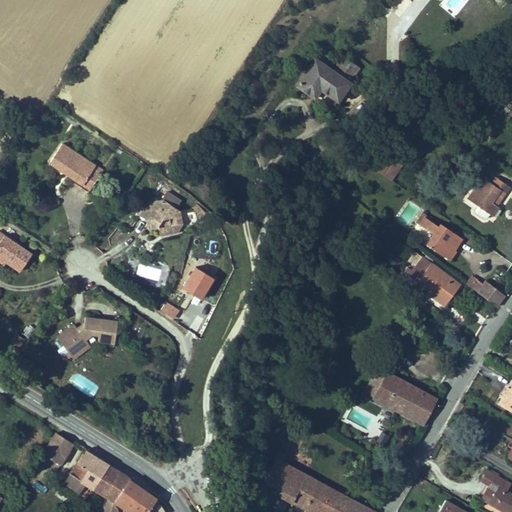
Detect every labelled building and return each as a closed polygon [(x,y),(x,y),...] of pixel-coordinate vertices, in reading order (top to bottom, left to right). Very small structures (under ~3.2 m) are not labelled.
[(345,56),(336,66),(352,79),(360,69),(345,56)] [(311,98),(317,91),(336,106),(351,88),(318,61),(298,87),(311,98)] [(49,163),(66,174),(64,177),(88,193),(102,170),(60,145),(49,163)] [(391,173),(398,164),(388,157),(378,172),(391,180),(394,175),(391,173)] [(394,175),(401,166),(398,164),(391,173),(394,175)] [(480,175),(467,199),(477,205),(474,209),(475,212),(484,217),(487,217),(490,212),(493,214),(500,204),(494,200),(499,191),(503,194),(508,186),(494,178),(491,181),(480,175)] [(140,216),(146,219),(147,223),(154,227),(157,226),(160,236),(177,231),(175,224),(183,221),(179,210),(173,205),(178,198),(165,190),(159,198),(154,201),(152,204),(148,202),(140,216)] [(370,213),(373,207),(363,201),(360,207),(370,213)] [(429,228),(435,219),(428,214),(418,229),(424,234),(429,228)] [(442,224),(435,219),(429,228),(436,233),(442,224)] [(462,237),(442,224),(436,233),(428,246),(445,256),(454,243),(457,245),(462,237)] [(0,261),(6,265),(20,274),(33,253),(0,231),(0,261)] [(457,245),(454,243),(445,256),(451,259),(458,249),(455,248),(457,245)] [(460,284),(431,262),(418,278),(434,289),(448,299),(460,284)] [(470,288),(496,307),(505,295),(485,281),(483,285),(477,280),(470,288)] [(443,306),(448,299),(434,289),(429,295),(443,306)] [(85,328),(79,333),(74,327),(66,333),(70,339),(61,346),(70,358),(87,345),(85,342),(92,336),(99,337),(98,342),(115,344),(117,324),(85,319),(85,328)] [(66,333),(57,340),(61,346),(70,339),(66,333)] [(70,358),(72,360),(89,347),(87,345),(70,358)] [(51,376),(58,364),(50,359),(44,371),(51,376)] [(371,395),(384,373),(376,369),(365,392),(371,395)] [(387,374),(384,373),(371,395),(375,397),(387,374)] [(435,399),(387,374),(375,397),(423,421),(435,399)] [(511,382),(511,384),(507,382),(496,400),(511,410),(511,382)] [(71,439),(57,431),(42,456),(56,465),(71,439)] [(376,441),(384,445),(388,436),(381,432),(376,441)] [(106,462),(86,448),(63,483),(80,495),(86,485),(87,483),(89,483),(92,485),(106,462)] [(274,458),(280,461),(284,455),(278,452),(274,458)] [(56,465),(42,456),(37,464),(51,473),(56,465)] [(259,484),(307,511),(368,511),(369,511),(280,461),(274,458),(259,484)] [(124,473),(106,462),(92,485),(110,495),(110,503),(105,511),(118,511),(115,500),(117,500),(119,501),(118,501),(119,499),(117,498),(115,497),(116,495),(127,476),(124,473)] [(511,511),(511,496),(506,493),(511,485),(488,469),(483,477),(491,482),(498,487),(493,495),(486,505),(496,511),(511,511)] [(146,511),(158,496),(127,476),(116,495),(115,497),(117,498),(119,499),(118,501),(119,501),(136,511),(146,511)] [(491,482),(483,477),(480,481),(488,486),(491,482)] [(478,500),(486,505),(493,495),(485,490),(478,500)] [(436,511),(466,511),(444,499),(436,511)]
